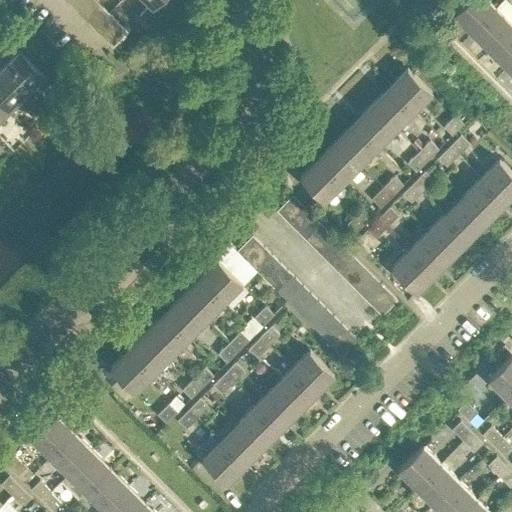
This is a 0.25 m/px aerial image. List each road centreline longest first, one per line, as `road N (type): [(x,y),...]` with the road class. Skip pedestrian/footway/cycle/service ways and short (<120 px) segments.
road 1 (unclassified): [(0,383),(253,118),(262,63),(242,0)]
road 2 (residential): [(250,511),(511,249)]
